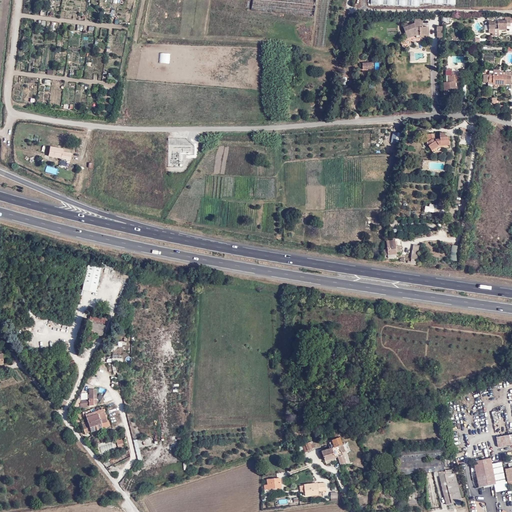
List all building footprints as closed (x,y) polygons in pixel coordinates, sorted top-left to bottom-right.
[(414,25),(404,25),(405,37),(423,36),(423,40),(429,39),(429,27),(424,27),(423,20),(414,20),(414,25)] [(114,44),(113,54),(123,55),(124,46),(114,44)] [(362,72),(372,71),(371,62),(362,63),(362,72)] [(445,82),(446,91),(451,91),(457,91),(456,86),(456,82),(460,82),(459,75),(453,75),(453,69),(447,69),(447,74),(450,74),(450,82),(445,82)] [(509,83),(510,73),(489,73),(489,81),(493,82),(493,83),(509,83)] [(392,143),(400,143),(400,133),(392,133),(392,143)] [(449,134),(444,135),(440,135),(440,138),(434,138),(434,133),(423,133),(423,138),(426,138),(426,143),(432,149),(439,144),(449,143),(449,134)] [(62,152),(62,149),(51,147),(48,156),(74,160),(75,155),(62,152)] [(395,247),(394,240),(386,241),(387,251),(384,251),(384,255),(387,254),(387,255),(396,254),(396,252),(400,251),(399,246),(395,247)] [(457,261),(459,246),(451,245),(449,259),(457,261)] [(101,268),(87,265),(82,290),(96,293),(101,268)] [(89,332),(103,336),(105,325),(91,321),(89,332)] [(79,400),(79,407),(98,406),(97,389),(88,390),(89,400),(79,400)] [(82,429),(84,435),(110,427),(103,407),(83,414),(88,427),(82,429)] [(511,434),(496,437),(498,448),(511,445),(511,434)] [(339,445),(341,444),(339,437),(331,440),(333,447),(321,451),(325,460),(338,456),(340,463),(344,461),(339,445)] [(312,440),(302,445),(306,452),(316,448),(312,440)] [(441,446),(394,450),(397,476),(444,470),(441,446)] [(449,475),(440,477),(446,505),(463,501),(454,458),(445,460),(449,475)] [(479,487),(506,482),(502,461),(491,464),(489,459),(473,462),(479,487)] [(280,487),(279,478),(266,479),(267,485),(264,485),(264,489),(280,487)] [(325,490),(324,482),(304,484),(304,486),(300,485),(300,493),(304,493),(305,495),(318,494),(318,491),(325,490)]
